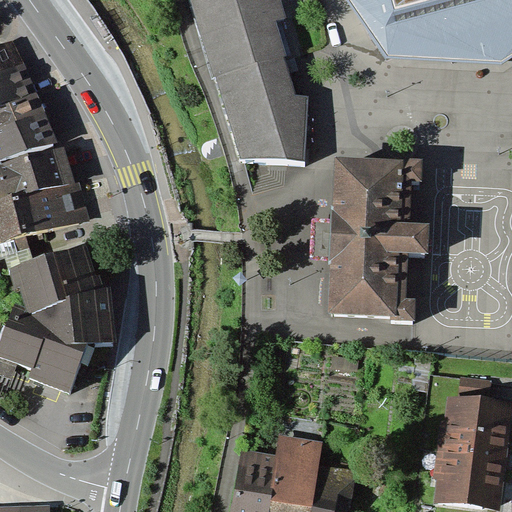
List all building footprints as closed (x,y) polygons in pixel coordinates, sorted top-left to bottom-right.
[(511,0),(347,0),(387,59),(502,61),(511,54),(511,0)] [(0,75),(20,69),(10,43),(0,48),(0,75)] [(0,113),(31,101),(20,69),(0,75),(0,113)] [(42,121),(0,137),(0,165),(53,156),(42,121)] [(0,207),(70,189),(53,156),(0,165),(0,207)] [(422,170),(336,166),(329,328),(418,331),(419,310),(406,310),(408,264),(427,264),(429,236),(411,235),(413,190),(421,190),(422,170)] [(80,186),(70,189),(0,207),(0,249),(89,231),(80,186)] [(99,295),(81,253),(0,274),(0,280),(15,321),(99,295)] [(114,350),(109,296),(99,295),(15,321),(0,325),(0,368),(74,400),(89,352),(114,350)] [(437,511),(492,511),(507,404),(442,396),(426,510),(437,511)] [(350,511),(356,481),(312,474),(316,446),(271,439),(268,460),(234,454),(223,511),(350,511)]
